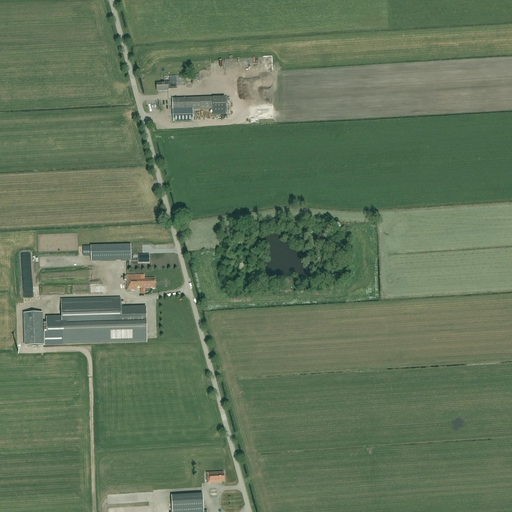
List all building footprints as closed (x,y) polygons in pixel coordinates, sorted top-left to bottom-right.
[(161,83),(156,83),(157,91),(168,90),(168,87),(172,87),(172,81),(161,82),(161,83)] [(180,99),(172,99),(173,123),(193,122),(193,109),(181,109),(180,99)] [(91,246),(91,261),(131,260),(131,245),(91,246)] [(41,260),(41,267),(60,266),(60,269),(65,269),(65,272),(73,272),(73,267),(77,266),(77,263),(79,263),(78,258),(41,260)] [(121,291),(120,274),(123,274),(123,270),(111,271),(112,291),(121,291)] [(144,279),(144,275),(126,275),(127,291),(137,290),(137,288),(140,288),(152,288),(152,289),(155,289),(154,278),(144,279)] [(47,333),(44,333),(44,344),(146,341),(145,309),(120,309),(120,298),(61,300),(61,320),(46,320),(47,333)] [(220,482),(220,480),(224,480),(223,472),(218,472),(218,473),(209,474),(210,478),(207,478),(207,483),(215,482),(215,481),(217,481),(217,482),(220,482)] [(202,494),(171,496),(172,504),(172,511),(207,511),(204,511),(203,504),(202,494)]
